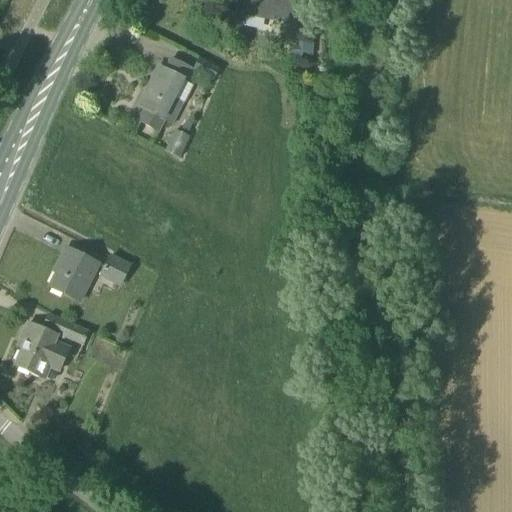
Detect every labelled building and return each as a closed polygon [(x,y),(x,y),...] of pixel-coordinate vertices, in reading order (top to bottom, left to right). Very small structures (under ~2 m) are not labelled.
[(252,0),(251,5),(277,12),(280,0),(252,0)] [(185,83),(191,71),(170,60),(164,71),(155,66),(135,107),(142,111),(137,122),(156,132),(162,121),(170,125),(181,104),(171,100),(180,81),(185,83)] [(185,122),(182,130),(188,133),(192,125),(185,122)] [(179,160),(189,138),(173,131),(164,153),(179,160)] [(78,304),(97,265),(62,248),(49,272),(53,274),(46,288),(78,304)] [(120,290),(132,266),(110,255),(99,279),(120,290)] [(86,332),(46,315),(39,330),(24,324),(16,342),(21,344),(12,366),(38,377),(43,366),(57,372),(67,349),(52,343),(55,337),(79,347),(86,332)]
